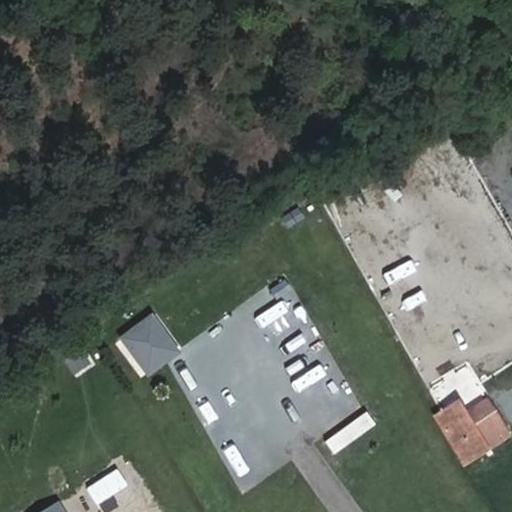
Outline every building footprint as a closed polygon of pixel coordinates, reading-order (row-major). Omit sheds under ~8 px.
[(430,188),(442,180),(425,155),(414,163),(430,188)] [(148,377),(184,356),(159,314),(123,335),(148,377)] [(87,350),(66,361),(76,377),(96,366),(87,350)] [(467,416),(458,401),(435,416),(467,466),(490,451),(489,450),(511,436),(490,402),(467,416)] [(225,455),(237,448),(220,421),(209,428),(225,455)] [(98,507),(131,486),(120,468),(87,489),(98,507)] [(69,511),(66,503),(45,511),(69,511)]
